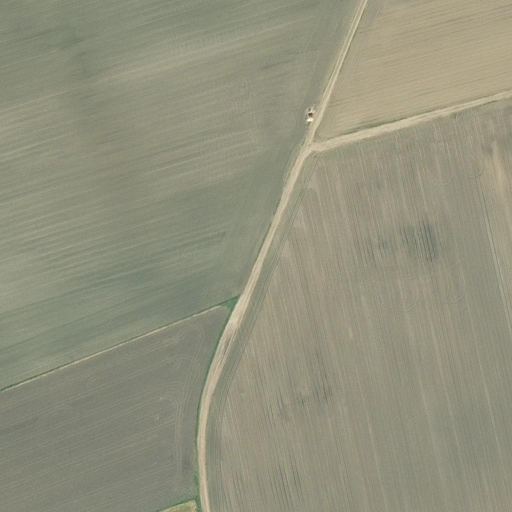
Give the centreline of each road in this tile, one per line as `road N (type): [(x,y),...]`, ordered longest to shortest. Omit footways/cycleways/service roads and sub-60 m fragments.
road 1 (track): [(205,511),(200,433),(210,383),(365,0)]
road 2 (track): [(511,93),(304,150)]
